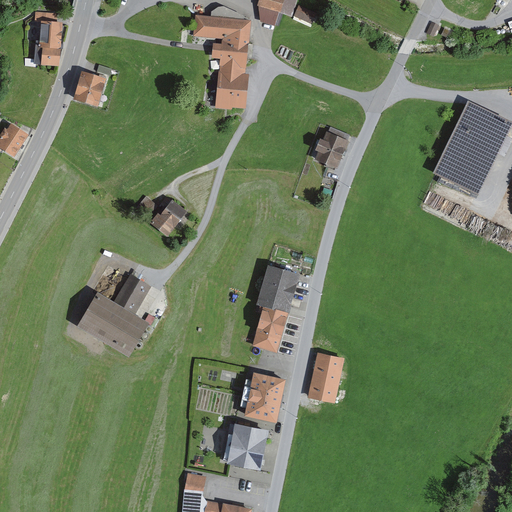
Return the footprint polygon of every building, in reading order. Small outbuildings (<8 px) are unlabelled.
[(295,18),(300,0),(298,0),(262,0),(260,6),(262,23),(281,28),(285,15),(295,18)] [(319,14),(301,7),(296,19),(314,26),(319,14)] [(58,14),(36,13),(36,22),(42,23),(39,65),(59,66),(62,23),(57,23),(58,14)] [(249,73),(255,20),(231,17),(197,14),(195,37),(218,40),(216,57),(226,58),(220,106),(251,109),(253,90),(255,74),(249,73)] [(105,79),(83,72),(75,98),(96,105),(105,79)] [(511,137),(511,118),(473,100),(439,171),(485,193),(511,137)] [(34,135),(14,122),(0,143),(0,144),(19,157),(34,135)] [(353,142),(327,132),(316,160),(341,171),(353,142)] [(159,207),(147,198),(138,211),(150,220),(159,207)] [(171,201),(153,225),(172,239),(190,215),(171,201)] [(304,278),(273,268),(261,305),(268,308),(256,345),(279,352),(304,278)] [(136,314),(151,287),(132,277),(118,301),(100,290),(78,329),(132,360),(153,323),(136,314)] [(348,359),(321,353),(310,398),(337,404),(348,359)] [(290,379),(257,372),(247,416),(280,423),(290,379)] [(272,430),(239,423),(231,463),(264,470),(272,430)] [(207,477),(189,474),(187,489),(204,492),(207,477)] [(253,511),(255,509),(210,499),(206,511),(253,511)]
